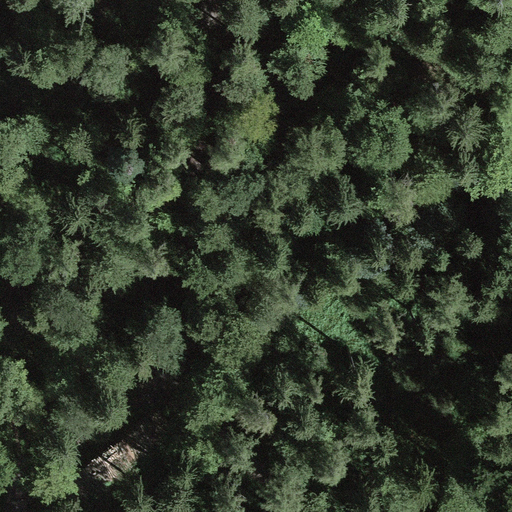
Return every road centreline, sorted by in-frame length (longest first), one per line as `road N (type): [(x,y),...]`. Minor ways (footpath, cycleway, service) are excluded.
road 1 (track): [(217,0),(172,361),(209,430),(321,511)]
road 2 (track): [(172,361),(14,500)]
